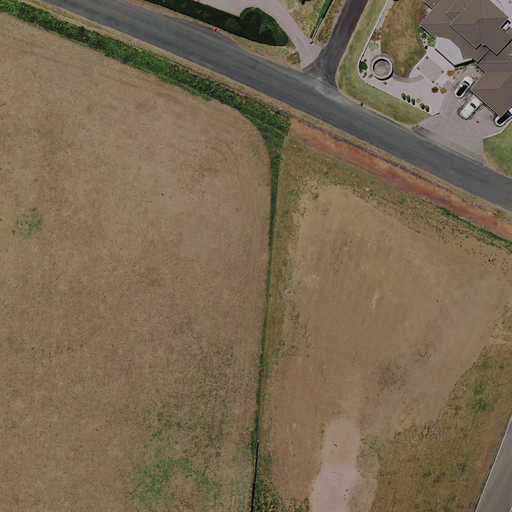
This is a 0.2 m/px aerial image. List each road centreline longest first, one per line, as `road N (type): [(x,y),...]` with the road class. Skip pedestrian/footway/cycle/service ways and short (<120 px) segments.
road 1 (residential): [(313,96),(77,0)]
road 2 (residential): [(511,194),(313,96)]
